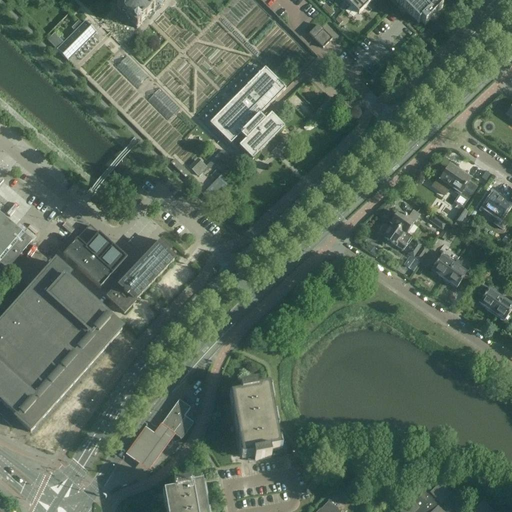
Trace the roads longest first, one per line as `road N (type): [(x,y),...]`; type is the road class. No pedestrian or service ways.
road 1 (secondary): [(511,0),(229,271)]
road 2 (secondary): [(229,271),(146,357),(53,505)]
road 3 (secondary): [(79,511),(174,378),(254,298)]
road 4 (secondary): [(323,232),(511,51)]
road 5 (residential): [(323,232),(511,363)]
